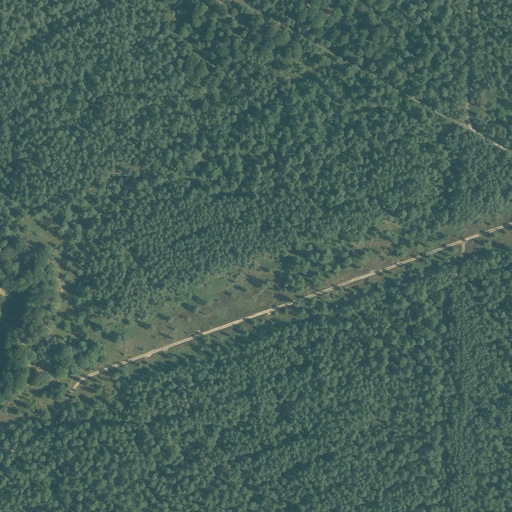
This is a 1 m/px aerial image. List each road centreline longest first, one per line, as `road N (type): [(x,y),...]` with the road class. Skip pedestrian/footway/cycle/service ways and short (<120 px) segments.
road 1 (track): [(511,222),(80,378),(48,424),(0,453)]
road 2 (track): [(511,152),(238,0)]
road 3 (track): [(469,0),(466,128)]
